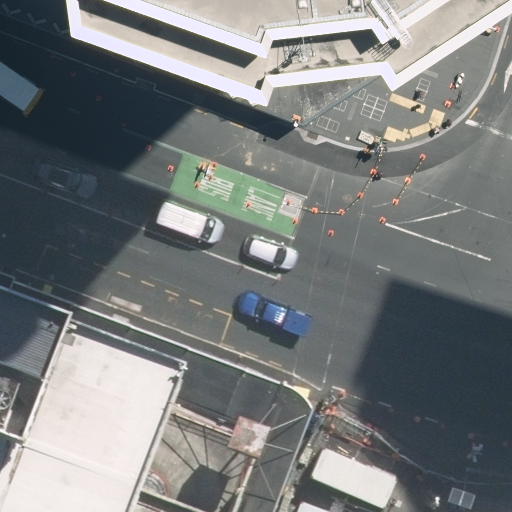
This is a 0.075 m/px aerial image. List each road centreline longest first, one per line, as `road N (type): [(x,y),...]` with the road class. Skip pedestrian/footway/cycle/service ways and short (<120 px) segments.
road 1 (secondary): [(491,327),(0,144)]
road 2 (tertiary): [(491,327),(494,163),(511,93)]
road 3 (tertiary): [(491,327),(423,511)]
